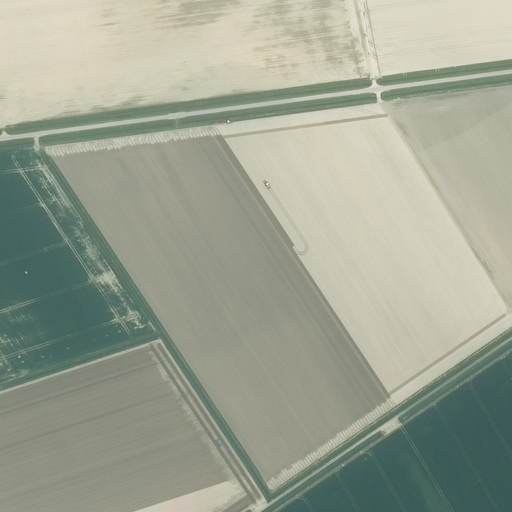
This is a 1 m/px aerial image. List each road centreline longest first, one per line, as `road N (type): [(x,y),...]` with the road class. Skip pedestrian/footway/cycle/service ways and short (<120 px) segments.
road 1 (unclassified): [(0,139),(511,71)]
road 2 (track): [(257,511),(511,338)]
